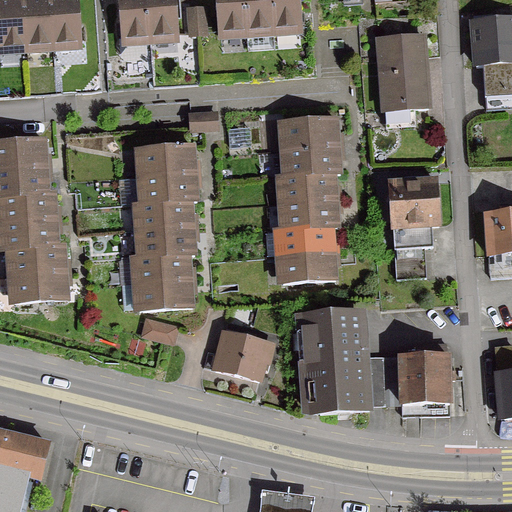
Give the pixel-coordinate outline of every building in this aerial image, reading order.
[(0,0),(0,50),(24,49),(20,0),(0,0)] [(47,0),(20,0),(24,49),(51,47),(47,0)] [(74,0),(47,0),(51,47),(78,45),(74,0)] [(147,40),(144,0),(117,0),(120,42),(147,40)] [(171,0),(144,0),(147,40),(174,38),(171,0)] [(244,33),(242,0),(214,0),(217,35),(244,33)] [(268,0),(242,0),(244,33),(271,31),(268,0)] [(295,0),(268,0),(271,31),(298,30),(295,0)] [(204,37),(202,11),(187,12),(189,38),(201,37),(204,37)] [(474,69),(480,69),(482,97),(511,94),(511,21),(470,25),(474,69)] [(208,37),(204,37),(201,37),(202,50),(213,49),(212,41),(208,37)] [(407,113),(426,111),(421,39),(377,42),(383,126),(408,124),(407,113)] [(283,153),(336,149),(334,122),(281,126),(283,153)] [(0,173),(43,170),(42,143),(0,145),(0,173)] [(338,176),(336,149),(283,153),(285,178),(279,178),(279,180),(338,176)] [(192,177),(191,150),(138,153),(140,180),(192,177)] [(51,195),(45,195),(43,170),(0,173),(0,199),(51,196),(51,195)] [(338,177),(338,176),(279,180),(281,206),(333,203),(332,177),(338,177)] [(136,207),(194,203),(192,177),(140,180),(142,205),(136,206),(136,207)] [(430,250),(428,229),(436,228),(433,184),(415,186),(415,179),(402,180),(403,186),(388,187),(394,282),(424,280),(422,250),(430,250)] [(0,215),(1,226),(53,222),(51,196),(0,199),(0,215)] [(194,204),(194,203),(136,207),(138,234),(190,230),(188,205),(194,204)] [(277,233),(335,229),(333,203),(281,206),(283,231),(277,232),(277,233)] [(498,218),(485,219),(489,280),(511,278),(511,215),(511,211),(508,212),(507,208),(497,209),(498,218)] [(61,247),(55,248),(53,222),(1,226),(3,253),(61,248),(61,247)] [(335,230),(335,229),(277,233),(279,259),(331,256),(330,231),(335,230)] [(133,260),(192,256),(190,230),(138,234),(139,259),(133,259),(133,260)] [(63,275),(61,248),(3,253),(3,254),(9,254),(10,279),(63,275)] [(192,258),(192,256),(133,260),(135,287),(188,283),(186,258),(192,258)] [(333,283),(332,266),(331,256),(279,259),(281,286),(333,283)] [(12,306),(65,302),(63,275),(10,279),(12,306)] [(137,314),(190,310),(188,283),(135,287),(137,314)] [(366,412),(366,409),(383,408),(381,361),(361,361),(361,369),(359,369),(355,317),(294,321),(297,374),(304,374),(307,417),(366,413),(366,412)] [(141,338),(170,345),(174,330),(145,323),(141,338)] [(222,335),(213,373),(256,384),(261,364),(268,365),(270,357),(263,355),(266,346),(222,335)] [(445,359),(444,359),(444,346),(415,347),(415,360),(381,361),(383,408),(401,408),(401,419),(446,417),(445,383),(452,382),(452,375),(445,375),(445,359)] [(495,378),(499,421),(511,419),(511,363),(511,349),(493,351),(496,378),(495,378)] [(0,435),(0,511),(18,511),(27,479),(38,482),(46,447),(0,435)]
